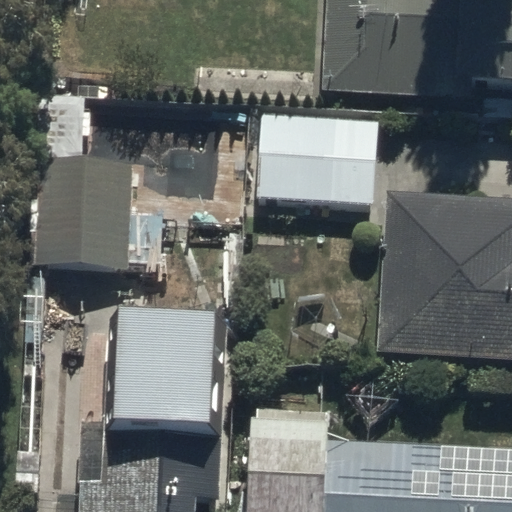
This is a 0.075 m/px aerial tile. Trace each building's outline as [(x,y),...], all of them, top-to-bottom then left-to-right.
[(511,0),(323,0),(319,99),(470,106),(471,95),(511,96),(511,0)] [(376,123),(258,118),(254,206),(372,211),(376,123)] [(126,277),(128,167),(79,166),(77,276),(126,277)] [(511,202),(383,197),(376,358),(511,363),(511,202)] [(83,281),(47,278),(42,340),(78,343),(83,281)] [(211,327),(114,324),(112,424),(83,423),(80,511),(191,511),(192,509),(220,510),(222,444),(208,444),(211,327)] [(320,511),(320,415),(241,415),(241,511),(320,511)] [(511,511),(511,445),(348,437),(344,511),(511,511)]
